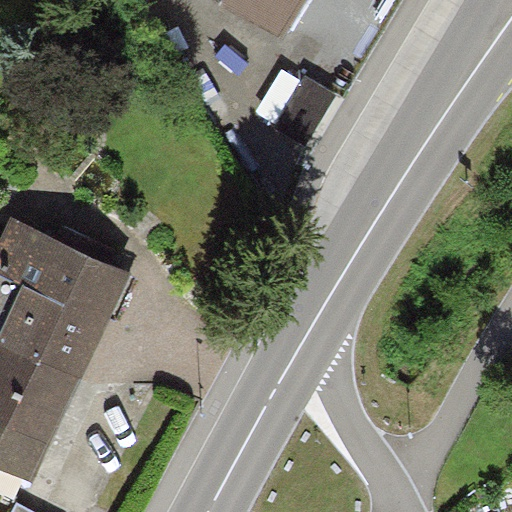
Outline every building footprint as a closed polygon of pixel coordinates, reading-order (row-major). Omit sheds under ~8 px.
[(310,0),(207,0),(283,46),(310,0)] [(338,97),(308,78),(275,132),(305,150),(338,97)] [(64,228),(19,206),(0,243),(0,336),(82,378),(139,264),(115,252),(122,239),(71,213),(64,228)] [(0,460),(33,476),(82,378),(0,336),(0,460)] [(44,511),(20,500),(13,511),(44,511)]
